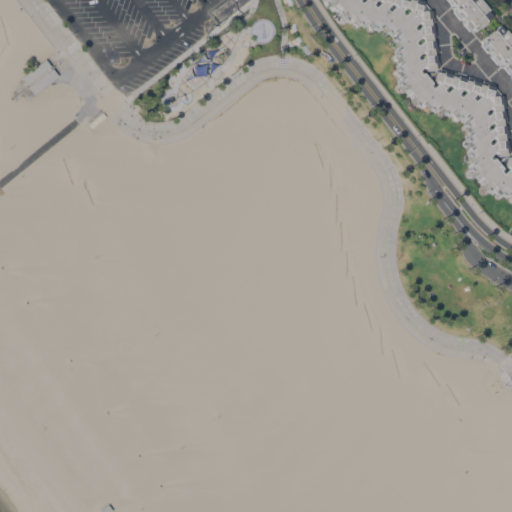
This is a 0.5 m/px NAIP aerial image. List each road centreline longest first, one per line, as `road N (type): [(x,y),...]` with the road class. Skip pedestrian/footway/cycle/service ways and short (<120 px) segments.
road 1 (tertiary): [(431,169),(304,0)]
road 2 (tertiary): [(431,169),(436,188),(471,230),(511,261)]
road 3 (residential): [(436,188),(478,262),(511,283)]
